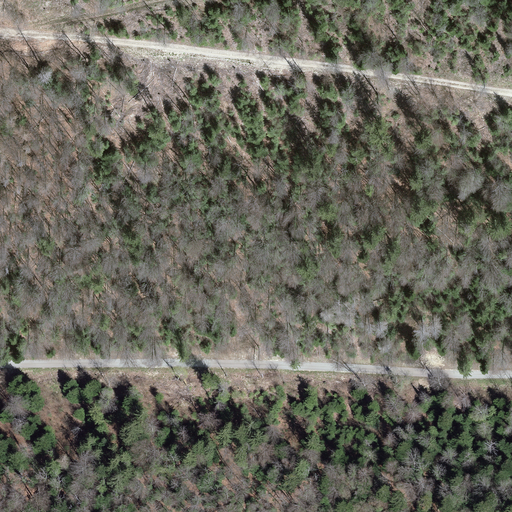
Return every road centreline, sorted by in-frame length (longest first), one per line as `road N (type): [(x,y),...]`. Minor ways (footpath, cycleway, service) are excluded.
road 1 (track): [(511,95),(149,45),(0,35)]
road 2 (unclassified): [(511,373),(0,364)]
road 3 (track): [(19,37),(167,0)]
